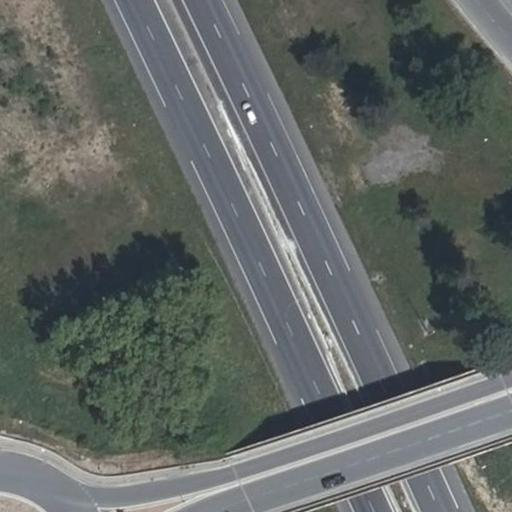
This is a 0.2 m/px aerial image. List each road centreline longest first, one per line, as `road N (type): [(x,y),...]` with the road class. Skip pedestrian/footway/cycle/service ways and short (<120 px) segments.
road 1 (motorway): [(133,0),(282,301),(372,511)]
road 2 (motorway): [(436,511),(200,0)]
road 3 (primary): [(511,379),(236,472),(70,503)]
road 4 (primary): [(234,511),(511,416)]
